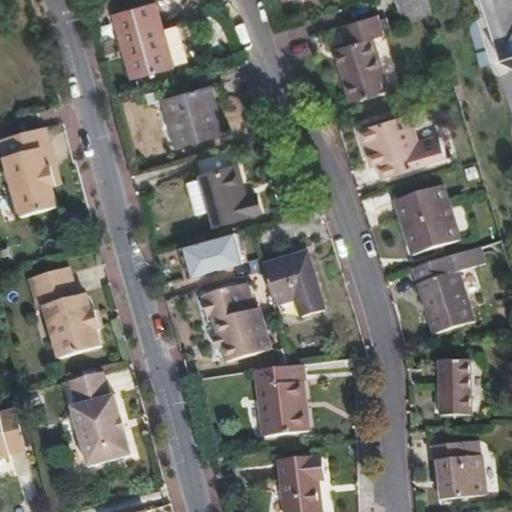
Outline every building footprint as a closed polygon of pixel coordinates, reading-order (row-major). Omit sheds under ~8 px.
[(429,17),(423,0),(390,0),(399,27),(429,17)] [(511,0),(474,0),(493,54),(496,65),(511,60),(511,0)] [(170,75),(150,7),(109,18),(119,54),(123,52),(132,85),(170,75)] [(388,95),(372,43),(385,40),(382,32),(378,19),(341,30),(348,50),(332,55),(349,107),(388,95)] [(511,74),(511,60),(496,65),(497,66),(511,74)] [(222,140),(207,90),(159,104),(174,155),(222,140)] [(423,172),(407,118),(356,135),(366,167),(373,166),(379,185),(423,172)] [(56,167),(46,128),(25,134),(4,139),(0,139),(0,141),(21,219),(25,218),(47,211),(57,208),(52,187),(56,186),(55,181),(52,168),(56,167)] [(56,167),(52,168),(55,181),(56,186),(62,185),(60,180),(56,167)] [(257,218),(252,201),(244,202),(233,169),(198,179),(199,183),(208,213),(213,230),(257,218)] [(208,213),(199,183),(182,187),(191,218),(208,213)] [(458,247),(442,191),(393,205),(410,260),(458,247)] [(188,245),(197,277),(248,263),(239,231),(188,245)] [(320,316),(303,259),(263,269),(274,308),(294,302),(300,322),(320,316)] [(474,328),(459,277),(451,278),(447,264),(414,274),(433,340),(474,328)] [(102,327),(98,309),(93,292),(84,294),(76,265),(62,269),(40,274),(33,277),(40,307),(46,305),(60,356),(62,356),(84,349),(107,344),(102,327)] [(268,353),(247,283),(203,295),(206,303),(199,305),(202,319),(209,317),(216,339),(219,350),(223,365),(268,353)] [(219,350),(216,339),(210,340),(213,351),(219,350)] [(478,416),(480,360),(442,359),(441,415),(478,416)] [(307,436),(302,385),(295,386),(292,369),(255,373),(262,441),(307,436)] [(91,375),(69,380),(76,405),(70,406),(86,467),(130,456),(114,395),(109,396),(103,372),(91,375)] [(0,458),(9,456),(8,452),(25,448),(14,409),(0,413),(0,458)] [(423,444),(423,435),(410,437),(410,445),(423,444)] [(483,498),(478,455),(463,457),(461,442),(427,445),(431,482),(439,481),(440,490),(438,491),(440,502),(483,498)] [(324,485),(321,463),(315,463),(313,460),(279,464),(284,511),(320,511),(318,486),(324,485)] [(440,490),(439,481),(431,482),(432,491),(438,491),(440,490)]
